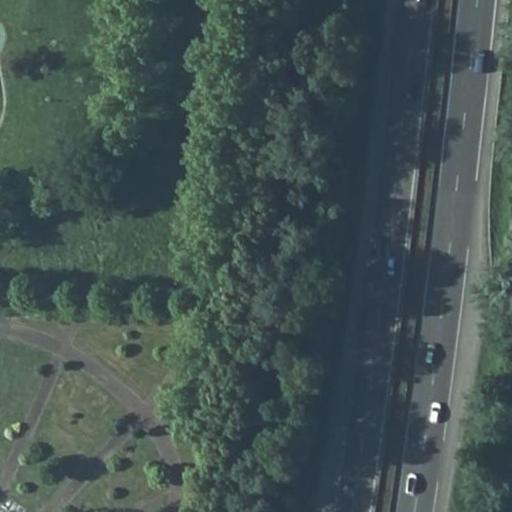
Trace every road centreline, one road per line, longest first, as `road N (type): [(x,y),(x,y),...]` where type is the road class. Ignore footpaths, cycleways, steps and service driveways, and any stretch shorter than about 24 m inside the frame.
road 1 (trunk): [(415,0),(351,511)]
road 2 (trunk): [(414,511),(476,0)]
